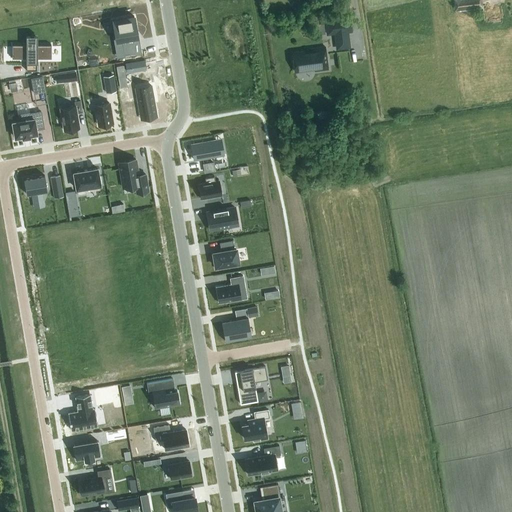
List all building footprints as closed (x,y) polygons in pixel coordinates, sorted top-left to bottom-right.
[(483,9),(482,0),(454,0),(456,12),(483,9)] [(134,16),(113,19),(116,41),(136,37),(135,30),(136,30),(134,16)] [(352,32),(350,18),(324,21),(326,35),(352,32)] [(12,44),(12,58),(26,58),(26,62),(37,62),(37,58),(51,58),(51,44),(37,44),(37,35),(26,35),(26,44),(12,44)] [(132,41),(122,43),(124,56),(135,55),(132,41)] [(314,71),(328,69),(325,46),(309,48),(309,50),(292,52),(294,71),(295,71),(295,67),(304,65),(304,68),(306,69),(310,69),(312,67),(314,67),(314,71)] [(146,70),(144,60),(125,63),(127,73),(146,70)] [(37,62),(26,62),(26,70),(37,70),(37,62)] [(32,76),(35,92),(45,90),(42,74),(32,76)] [(103,77),(106,92),(116,91),(113,75),(103,77)] [(152,87),(136,89),(142,119),(157,116),(152,87)] [(75,105),(60,108),(64,130),(79,128),(76,113),(82,112),(80,100),(74,101),(75,105)] [(95,105),(99,125),(112,123),(109,102),(95,105)] [(13,128),(12,128),(13,135),(15,135),(15,137),(22,136),(22,138),(23,137),(23,136),(29,135),(29,136),(30,136),(30,135),(37,133),(36,129),(44,128),(41,111),(18,115),(19,121),(12,122),(13,128)] [(215,140),(191,144),(194,160),(217,155),(215,140)] [(136,159),(118,162),(123,187),(140,184),(141,191),(148,190),(146,174),(139,175),(136,159)] [(213,162),(203,164),(205,172),(215,170),(213,162)] [(97,168),(73,172),(76,189),(77,189),(78,194),(86,193),(85,187),(100,185),(97,168)] [(44,175),(24,179),(26,194),(31,193),(33,201),(43,200),(42,191),(47,190),(44,175)] [(59,175),(50,177),(54,198),(63,196),(59,175)] [(206,183),(198,184),(200,198),(222,195),(219,180),(215,181),(214,176),(205,177),(206,183)] [(234,207),(206,212),(209,230),(237,225),(234,207)] [(148,221),(127,225),(129,238),(150,234),(148,221)] [(150,234),(129,238),(131,251),(152,247),(150,234)] [(221,251),(212,252),(215,269),(226,267),(226,264),(238,262),(236,248),(233,249),(231,239),(219,241),(221,251)] [(156,271),(135,274),(137,287),(158,283),(156,271)] [(231,284),(216,287),(218,302),(241,299),(238,285),(244,284),(243,276),(230,278),(231,284)] [(158,283),(137,287),(140,300),(161,296),(158,283)] [(256,306),(246,308),(248,317),(258,315),(256,306)] [(245,317),(222,321),(225,341),(248,337),(245,317)] [(144,323),(146,336),(167,333),(165,320),(144,323)] [(167,333),(146,336),(148,349),(169,346),(167,333)] [(246,382),(237,383),(240,403),(258,400),(254,382),(267,379),(265,366),(244,369),(246,382)] [(172,378),(146,383),(146,384),(153,383),(155,391),(152,392),(155,408),(179,403),(177,390),(174,391),(172,378)] [(90,394),(75,396),(78,411),(68,413),(71,430),(97,425),(94,407),(92,407),(90,394)] [(248,424),(242,425),(243,431),(244,438),(253,437),(253,439),(259,438),(266,436),(263,418),(269,417),(268,409),(254,411),(255,418),(247,419),(248,424)] [(169,424),(153,426),(156,441),(163,440),(165,449),(167,449),(167,451),(173,450),(173,448),(188,445),(186,429),(170,432),(169,424)] [(97,440),(73,444),(76,460),(84,459),(84,460),(94,459),(94,457),(100,456),(97,440)] [(264,454),(245,458),(248,474),(261,472),(261,474),(268,473),(268,471),(277,469),(274,455),(280,454),(279,444),(263,447),(264,454)] [(171,479),(192,475),(189,461),(168,464),(171,479)] [(98,476),(79,480),(82,495),(107,491),(105,476),(110,475),(109,468),(97,470),(98,476)] [(264,499),(255,501),(256,511),(280,511),(278,498),(280,497),(278,483),(262,486),(264,499)] [(182,490),(165,493),(168,508),(169,508),(168,506),(173,506),(173,511),(197,511),(196,503),(194,496),(183,498),(182,490)] [(136,497),(116,500),(118,510),(138,506),(136,497)]
